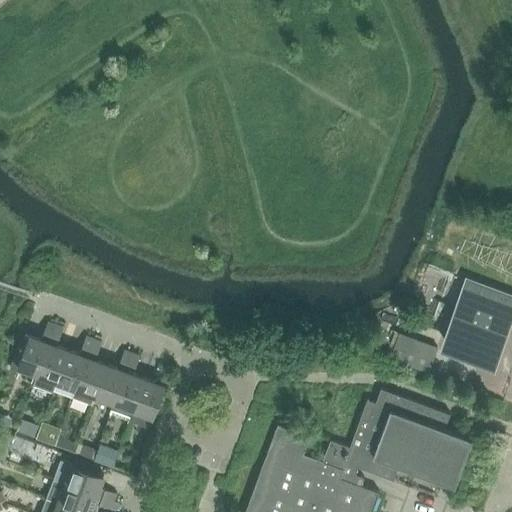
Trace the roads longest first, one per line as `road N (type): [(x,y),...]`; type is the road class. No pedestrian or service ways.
road 1 (residential): [(166,418),(222,443),(243,380),(187,357)]
road 2 (residential): [(187,357),(22,293)]
